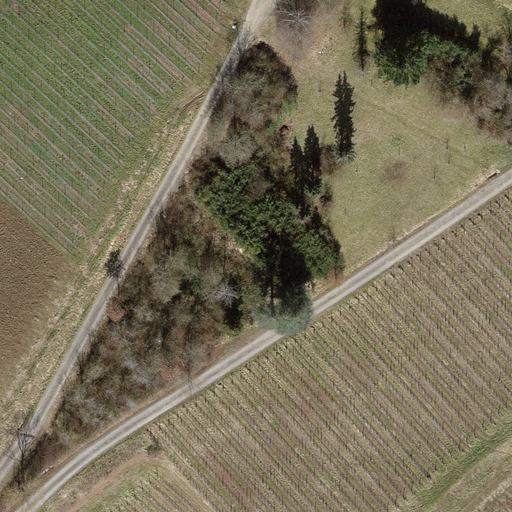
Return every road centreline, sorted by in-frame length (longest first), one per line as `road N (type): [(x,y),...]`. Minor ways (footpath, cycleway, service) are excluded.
road 1 (track): [(26,511),(93,451),(511,174)]
road 2 (track): [(0,472),(170,182),(260,0)]
